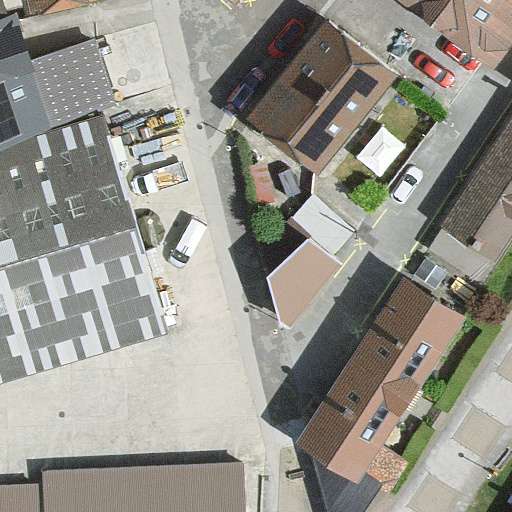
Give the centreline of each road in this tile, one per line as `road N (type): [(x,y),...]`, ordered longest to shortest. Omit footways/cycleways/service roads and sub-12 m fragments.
road 1 (unknown): [(254,353),(330,310),(490,88),(405,0)]
road 2 (unclassified): [(211,106),(282,511)]
road 3 (residential): [(511,385),(428,511)]
road 4 (residential): [(292,0),(211,106)]
